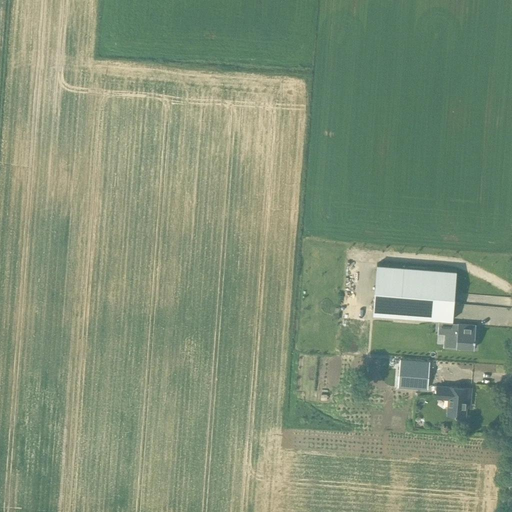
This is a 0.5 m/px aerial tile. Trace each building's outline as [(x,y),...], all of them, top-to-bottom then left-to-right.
[(457,270),(377,264),(373,313),(453,319),(457,270)] [(446,331),(445,345),(453,346),(456,346),(456,347),(474,348),(474,346),(476,346),(476,340),(475,340),(475,338),(476,324),(449,322),(448,331),(446,331)] [(323,353),(323,364),(349,365),(350,354),(323,353)] [(398,383),(398,386),(427,388),(429,361),(400,359),(398,383)] [(450,387),(437,386),(436,397),(449,398),(448,414),(465,415),(466,401),(470,402),(471,388),(450,386),(450,387)]
